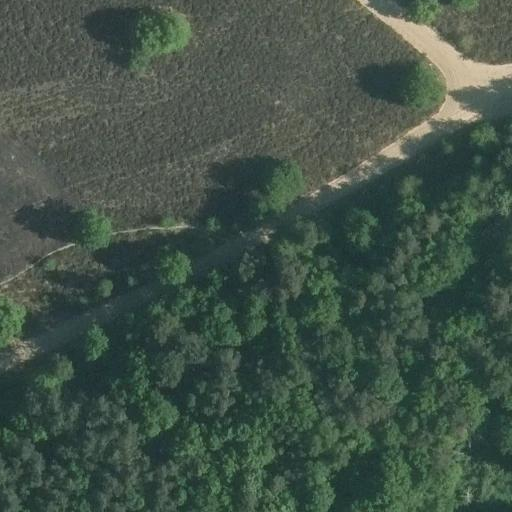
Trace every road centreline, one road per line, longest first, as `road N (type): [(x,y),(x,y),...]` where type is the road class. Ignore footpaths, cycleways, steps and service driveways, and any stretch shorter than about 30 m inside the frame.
road 1 (track): [(269,230),(0,363)]
road 2 (track): [(483,104),(269,230)]
road 3 (track): [(483,104),(420,28),(382,0)]
